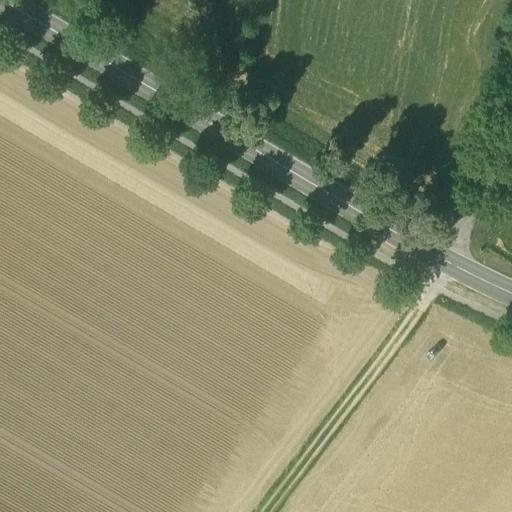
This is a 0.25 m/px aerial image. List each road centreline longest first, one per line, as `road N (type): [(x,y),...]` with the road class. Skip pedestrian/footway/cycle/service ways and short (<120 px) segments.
road 1 (tertiary): [(0,2),(208,130),(511,297)]
road 2 (track): [(267,511),(424,310),(447,264)]
